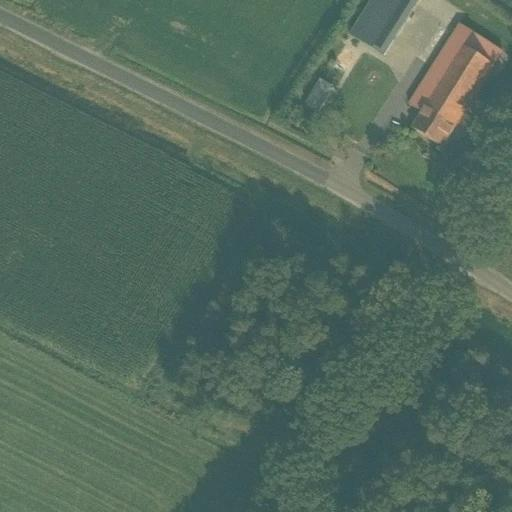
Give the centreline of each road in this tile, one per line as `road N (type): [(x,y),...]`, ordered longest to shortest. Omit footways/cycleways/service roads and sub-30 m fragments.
road 1 (unclassified): [(511,314),(0,45)]
road 2 (track): [(291,511),(511,161)]
